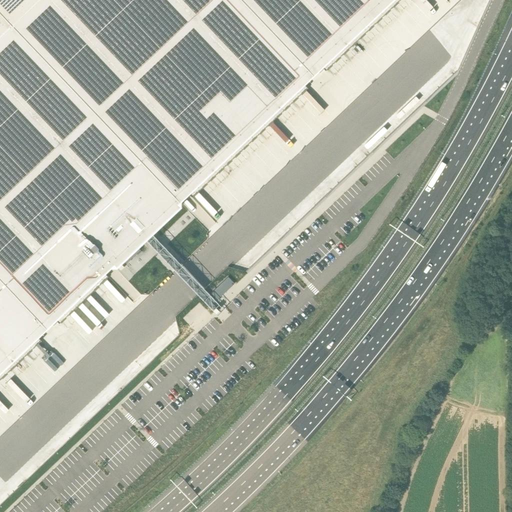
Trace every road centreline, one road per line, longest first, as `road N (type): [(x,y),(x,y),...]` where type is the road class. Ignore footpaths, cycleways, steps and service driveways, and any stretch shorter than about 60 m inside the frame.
road 1 (trunk): [(511,63),(382,279),(279,402),(166,511)]
road 2 (trunk): [(217,511),(355,363),(457,223),(511,131)]
